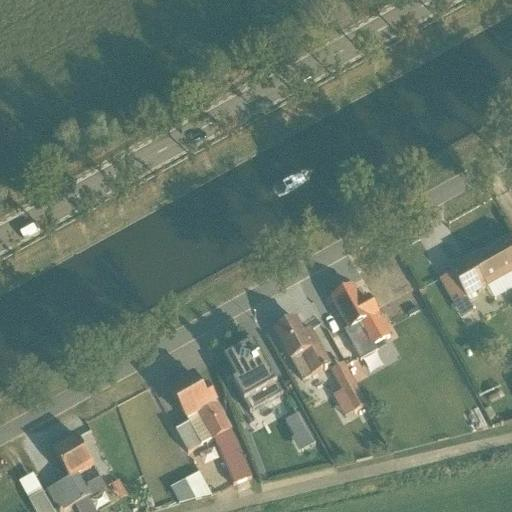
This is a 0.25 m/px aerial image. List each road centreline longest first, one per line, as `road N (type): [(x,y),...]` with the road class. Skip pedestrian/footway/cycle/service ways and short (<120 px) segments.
road 1 (unclassified): [(0,438),(511,156)]
road 2 (secondary): [(0,239),(436,0)]
road 3 (unclassified): [(511,443),(230,511)]
